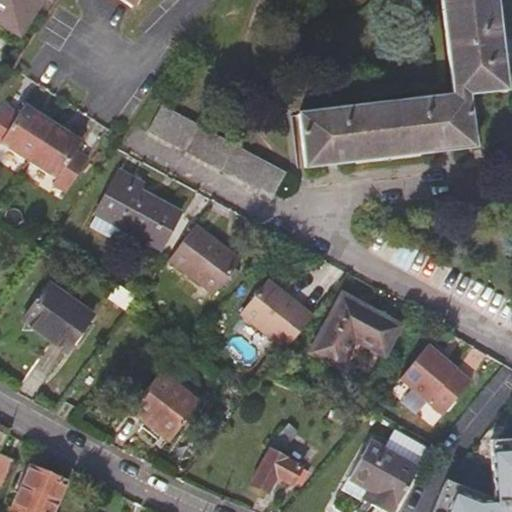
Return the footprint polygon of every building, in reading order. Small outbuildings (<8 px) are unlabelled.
[(0,0),(0,31),(13,40),(36,3),(38,0),(0,0)] [(54,0),(38,0),(36,3),(47,11),(54,0)] [(435,0),(447,95),(461,94),(499,89),(487,0),(435,0)] [(295,115),(301,165),(467,144),(465,123),(461,94),(447,95),(295,115)] [(161,105),(146,130),(257,187),(270,162),(161,105)] [(69,151),(75,143),(22,106),(15,115),(3,106),(0,110),(0,145),(50,179),(47,185),(59,192),(82,160),(69,151)] [(179,212),(140,190),(128,184),(132,176),(119,169),(97,210),(160,245),(179,212)] [(144,183),(132,176),(128,184),(140,190),(144,183)] [(209,232),(196,221),(168,256),(213,291),(237,261),(205,236),(209,232)] [(243,311),(288,347),(316,313),(303,302),(300,306),(268,280),(243,311)] [(67,347),(92,313),(48,282),(24,318),(67,347)] [(388,359),(404,330),(345,299),(314,357),(344,373),(360,343),(388,359)] [(397,380),(439,416),(467,383),(436,357),(440,352),(429,343),(397,380)] [(202,400),(162,366),(132,405),(172,436),(202,400)] [(307,469),(278,452),(294,431),(286,425),(267,447),(270,449),(252,482),(267,490),(277,473),(290,481),(293,477),(301,481),(307,469)] [(464,488),(446,481),(433,511),(511,511),(511,439),(490,441),(494,501),(476,503),(460,496),(464,488)] [(349,476),(368,488),(375,491),(369,503),(385,511),(388,511),(393,503),(396,504),(417,466),(371,440),(349,476)] [(10,460),(0,455),(0,482),(1,483),(10,460)] [(18,511),(52,511),(65,484),(28,468),(10,508),(18,511)] [(362,499),(369,503),(375,491),(368,488),(362,499)] [(494,501),(464,488),(460,496),(476,503),(494,501)]
